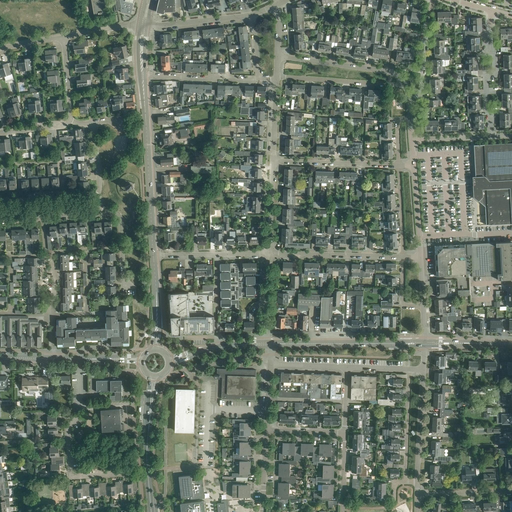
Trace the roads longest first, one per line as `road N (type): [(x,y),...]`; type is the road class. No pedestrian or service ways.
road 1 (residential): [(133,473),(71,477),(67,430),(80,409),(79,358)]
road 2 (tertiary): [(270,343),(424,343)]
road 3 (unclassified): [(153,255),(145,113)]
road 4 (unclassified): [(268,253),(403,256)]
road 5 (residential): [(405,85),(387,72),(277,55)]
road 6 (residential): [(492,136),(486,81),(495,69),(494,10)]
road 7 (residential): [(276,78),(405,85)]
road 8 (residential): [(272,161),(399,164)]
road 9 (residential): [(417,495),(423,370)]
